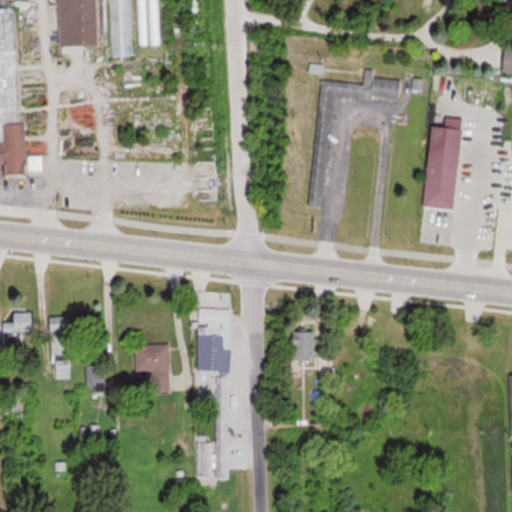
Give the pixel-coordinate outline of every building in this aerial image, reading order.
[(61,0),(61,45),(101,45),(101,0),(61,0)] [(158,0),(138,0),(139,44),(158,44),(158,0)] [(0,170),(1,171),(1,164),(8,164),(8,174),(29,173),(26,113),(20,113),(15,7),(0,7),(0,170)] [(339,97),(325,208),(309,206),(324,81),(366,86),(367,75),(405,79),(402,105),(339,97)] [(467,120),(448,117),(447,126),(435,125),(425,205),(456,209),(467,120)] [(201,371),(233,371),(233,308),(201,308),(201,371)] [(34,333),(34,312),(14,312),(15,321),(5,322),(5,333),(34,333)] [(53,316),(54,378),(72,378),(71,316),(53,316)] [(318,331),(295,331),(295,358),(318,358),(318,331)] [(138,373),(155,373),(155,392),(171,392),(171,344),(137,344),(138,373)] [(107,392),(107,364),(88,364),(88,385),(98,385),(98,392),(107,392)] [(12,392),(12,421),(27,421),(27,392),(12,392)] [(203,472),(213,470),(210,454),(200,456),(203,472)]
